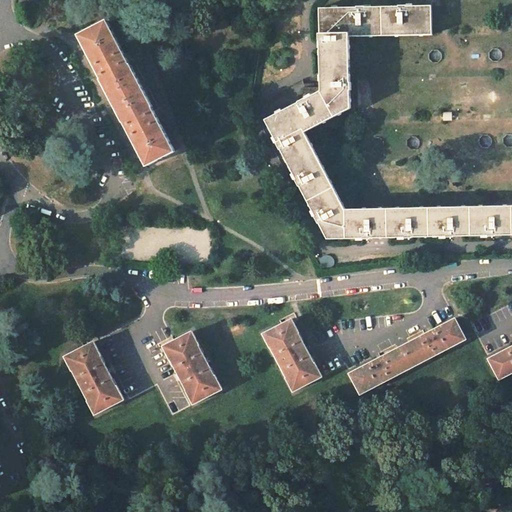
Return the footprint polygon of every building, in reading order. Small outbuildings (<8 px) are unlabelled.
[(391,6),(382,6),(383,35),(433,35),(432,5),(425,5),(395,6),(391,6)] [(332,8),(320,8),(320,37),(350,36),(383,35),(382,6),(354,7),(349,7),(332,8)] [(142,86),(108,21),(80,35),(114,100),(142,86)] [(350,36),(320,37),(320,41),(321,46),(321,50),(321,66),(350,66),(350,36)] [(350,66),(321,66),(321,75),(321,81),(321,87),(322,91),(335,116),(351,108),(350,66)] [(373,78),(358,79),(359,123),(374,123),(373,78)] [(176,151),(142,86),(114,100),(148,165),(176,151)] [(299,102),(277,114),(291,139),(306,132),(335,116),(322,91),(299,102)] [(277,114),(266,120),(278,143),(289,164),(315,151),(306,132),(291,139),(277,114)] [(315,151),(289,164),(290,165),(295,175),(301,186),(302,189),(304,193),(308,201),(335,187),(315,151)] [(346,209),(335,187),(308,201),(309,202),(312,207),(320,223),(322,227),(325,232),(328,239),(347,238),(346,209)] [(511,205),(471,206),(472,235),(498,235),(504,235),(511,234),(511,205)] [(471,206),(429,207),(430,236),(453,236),(458,236),(463,235),(472,235),(471,206)] [(429,207),(388,208),(388,237),(412,237),(416,237),(421,236),(430,236),(429,207)] [(388,208),(346,209),(347,238),(370,238),(380,237),(388,237),(388,208)] [(467,339),(456,318),(403,345),(414,366),(467,339)] [(323,376),(292,319),(264,333),(294,391),(323,376)] [(223,389),(193,331),(164,346),(194,404),(223,389)] [(125,399),(95,341),(66,356),(96,414),(125,399)] [(414,366),(403,345),(350,373),(361,394),(414,366)] [(511,372),(511,346),(489,358),(500,379),(511,372)]
